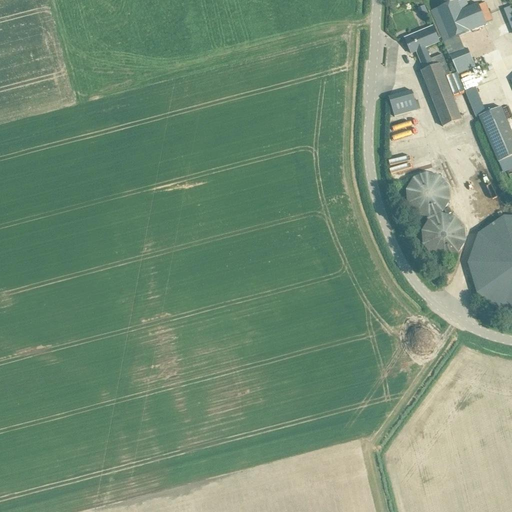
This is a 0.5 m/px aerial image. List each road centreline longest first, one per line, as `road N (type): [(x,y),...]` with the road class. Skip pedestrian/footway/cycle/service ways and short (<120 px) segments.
road 1 (unclassified): [(511,338),(437,302),(393,253),(375,208),(369,157),(378,0)]
road 2 (unknown): [(374,69),(416,79),(467,181),(472,235),(449,310)]
